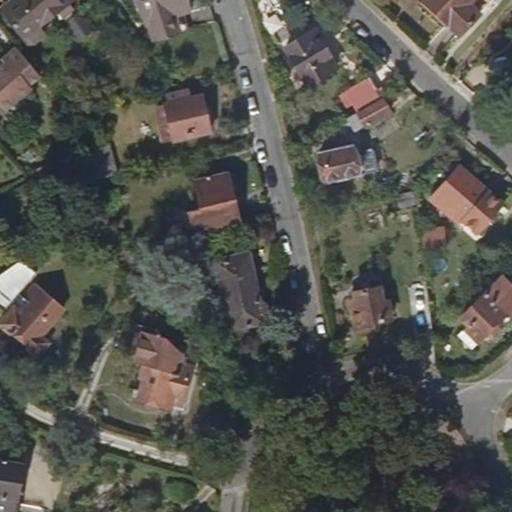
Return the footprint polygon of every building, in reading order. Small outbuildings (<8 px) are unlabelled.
[(18,0),(39,25),(70,1),(68,0),(18,0)] [(142,0),(153,37),(187,26),(180,4),(189,2),(187,0),(142,0)] [(460,35),(492,0),(423,0),(424,0),(460,35)] [(315,30),(285,47),(306,84),(336,66),(315,30)] [(0,106),(2,109),(42,73),(41,72),(16,43),(4,54),(6,58),(0,62),(0,106)] [(356,103),(377,90),(370,77),(348,90),(356,103)] [(173,140),(212,131),(203,94),(191,97),(189,89),(173,93),(175,101),(164,104),(173,140)] [(70,118),(52,94),(39,102),(41,105),(28,113),(43,136),(70,118)] [(382,99),(349,118),(357,131),(366,125),(367,127),(391,113),(382,99)] [(327,181),(359,172),(352,143),(320,153),(327,181)] [(117,173),(108,146),(83,152),(91,176),(91,178),(92,179),(117,173)] [(502,205),(458,167),(429,198),(437,205),(440,201),(476,233),(502,205)] [(241,226),(233,189),(236,188),(233,175),(228,173),(196,179),(201,208),(191,210),(196,236),(241,226)] [(92,179),(91,178),(91,176),(76,181),(86,212),(100,203),(92,179)] [(102,226),(93,214),(84,220),(92,233),(102,226)] [(425,248),(446,245),(444,229),(441,230),(423,232),(425,248)] [(220,258),(232,327),(264,320),(263,317),(266,317),(269,312),(267,302),(264,300),(260,301),(251,253),(220,258)] [(21,293),(40,274),(23,257),(0,272),(0,306),(4,310),(7,307),(21,293)] [(479,342),(511,306),(511,288),(500,277),(459,318),(468,326),(466,329),(479,342)] [(41,336),(64,311),(37,286),(26,297),(13,311),(2,323),(35,354),(47,342),(41,336)] [(383,305),(380,289),(354,294),(356,310),(353,311),(356,328),(391,321),(388,304),(383,305)] [(13,311),(26,297),(21,293),(7,307),(13,311)] [(133,361),(143,365),(130,399),(166,410),(169,401),(179,404),(191,368),(178,364),(180,358),(163,341),(142,334),(133,361)] [(0,511),(27,511),(40,474),(0,460),(0,511)]
